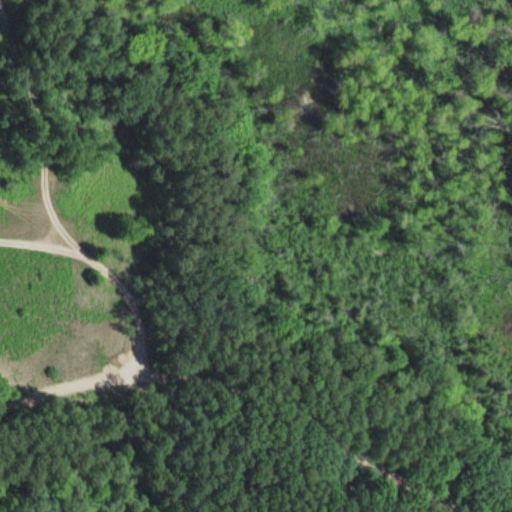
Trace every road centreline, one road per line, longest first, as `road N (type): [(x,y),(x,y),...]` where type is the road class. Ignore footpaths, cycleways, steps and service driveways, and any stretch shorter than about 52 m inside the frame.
road 1 (residential): [(0,246),(71,252),(137,318),(143,380),(342,457)]
road 2 (track): [(0,407),(143,380)]
